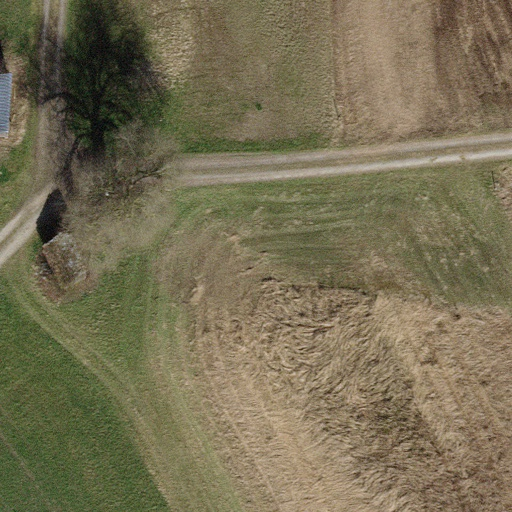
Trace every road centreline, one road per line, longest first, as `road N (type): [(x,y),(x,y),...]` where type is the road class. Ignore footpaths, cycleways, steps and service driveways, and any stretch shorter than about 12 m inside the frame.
road 1 (track): [(511,136),(37,201),(0,232)]
road 2 (track): [(55,0),(37,201)]
